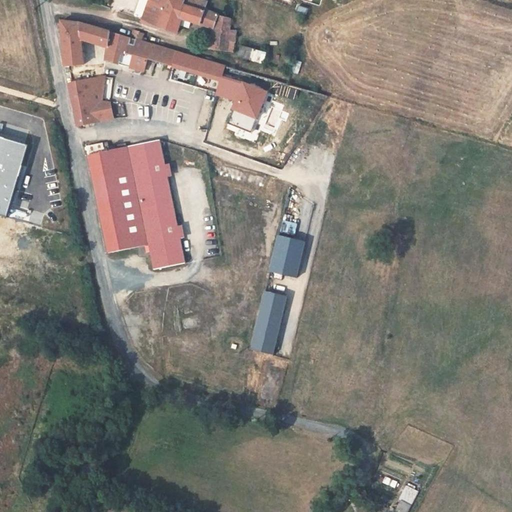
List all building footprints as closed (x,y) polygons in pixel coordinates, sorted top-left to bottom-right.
[(143,20),(149,2),(143,0),(138,0),(138,3),(132,2),(127,15),(143,20)] [(182,0),(149,0),(149,2),(143,20),(142,22),(177,33),(181,19),(199,25),(213,29),(218,15),(206,10),(206,8),(204,7),(205,1),(201,0),(185,0),(186,1),(182,0)] [(230,19),(218,15),(213,29),(212,42),(211,50),(227,52),(227,51),(228,43),(235,44),(236,31),(229,30),(230,19)] [(131,39),(77,23),(62,22),(66,67),(84,65),(82,40),(107,47),(106,61),(121,66),(135,69),(138,57),(142,42),(136,40),(131,39)] [(139,32),(136,40),(142,42),(145,43),(146,38),(144,37),(145,34),(139,32)] [(151,39),(149,44),(150,45),(160,47),(161,42),(151,39)] [(138,57),(147,60),(150,45),(149,44),(145,43),(142,42),(138,57)] [(182,70),(187,55),(160,47),(150,45),(147,60),(168,66),(182,70)] [(264,63),(266,51),(241,47),(239,59),(264,63)] [(187,55),(182,70),(219,80),(223,66),(209,62),(187,55)] [(242,82),(242,83),(222,77),(217,95),(235,100),(232,109),(256,118),(266,91),(242,82)] [(105,78),(68,84),(78,126),(113,118),(110,103),(112,103),(114,84),(104,83),(105,78)] [(0,137),(0,215),(5,217),(25,146),(0,137)] [(102,144),(87,147),(109,253),(149,245),(154,270),(186,263),(160,141),(127,148),(126,144),(104,148),(102,144)] [(304,244),(278,238),(270,273),(296,279),(304,244)] [(285,299),(265,294),(251,349),(272,354),(285,299)] [(417,493),(406,487),(399,500),(400,501),(410,506),(417,493)] [(407,511),(410,506),(400,501),(395,511),(396,511),(407,511)]
